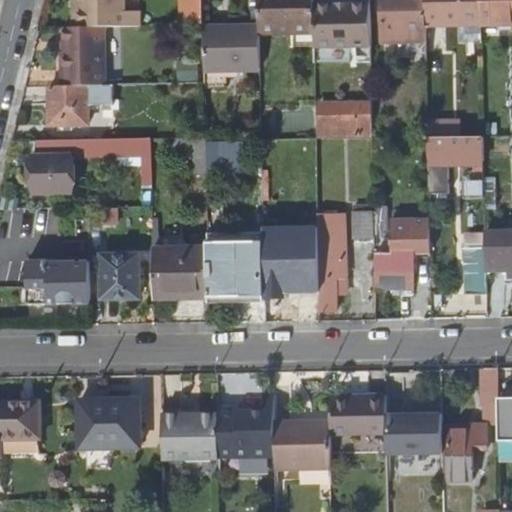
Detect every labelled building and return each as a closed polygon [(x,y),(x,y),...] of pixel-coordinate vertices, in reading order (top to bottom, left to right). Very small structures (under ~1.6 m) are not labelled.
[(105,30),(139,29),(139,14),(124,15),(123,0),(77,0),(78,10),(73,10),(73,30),(105,30)] [(205,28),(204,0),(180,0),(181,29),(205,28)] [(258,0),(259,28),(259,36),(315,35),(315,7),(314,0),(258,0)] [(427,0),(382,0),(383,47),(428,46),(428,31),(427,0)] [(427,0),(428,31),(483,30),(483,28),(482,0),(427,0)] [(511,0),(482,0),(483,28),(511,27),(511,0)] [(336,7),(315,7),(315,35),(315,50),(350,50),(371,49),(371,7),(350,7),(350,10),(336,10),(336,7)] [(259,28),(205,28),(205,71),(260,71),(259,36),(259,28)] [(73,30),(64,31),(64,55),(61,55),(62,89),(106,88),(105,30),(73,30)] [(350,50),(315,50),(316,65),(351,65),(350,50)] [(62,89),(51,89),(51,129),(90,128),(90,109),(115,108),(115,88),(106,88),(62,89)] [(319,107),(319,138),(332,138),(332,125),(359,125),(358,106),(319,107)] [(429,123),(429,139),(461,138),(460,122),(429,123)] [(461,138),(429,139),(429,164),(430,195),(450,194),(449,163),(484,163),(484,137),(461,138)] [(151,158),(150,141),(36,143),(37,159),(34,159),(35,199),(74,198),(73,162),(80,162),(80,160),(151,158)] [(373,207),(374,214),(374,235),(385,235),(384,207),(373,207)] [(115,210),(97,211),(97,227),(116,227),(115,210)] [(374,235),(374,214),(356,215),(356,240),(374,240),(374,235)] [(318,216),(319,310),(334,310),(333,279),(345,279),(345,216),(318,216)] [(393,253),(374,254),(375,288),(412,288),(411,249),(418,248),(417,221),(392,221),(393,253)] [(511,232),(486,233),(486,270),(510,269),(510,278),(511,278),(511,232)] [(208,235),(208,245),(263,243),(263,233),(208,235)] [(208,250),(209,299),(264,298),(263,273),(263,243),(208,245),(208,250)] [(467,295),(487,295),(486,272),(486,270),(485,245),(466,245),(467,295)] [(153,252),(154,301),(209,299),(208,250),(153,252)] [(263,273),(264,298),(264,304),(264,308),(318,307),(318,254),(304,254),(305,273),(263,273)] [(102,259),(103,302),(140,300),(139,258),(102,259)] [(103,302),(102,259),(89,259),(89,265),(90,302),(103,302)] [(90,302),(89,265),(48,265),(48,264),(27,264),(28,308),(90,307),(90,302)] [(500,400),(499,368),(482,368),(483,413),(484,413),(485,414),(500,414),(500,400)] [(332,402),(332,421),(333,434),(389,433),(389,415),(389,395),(369,396),(369,402),(332,402)] [(141,399),(113,400),(112,408),(141,407),(141,399)] [(511,399),(500,400),(500,414),(500,443),(501,461),(511,460),(511,399)] [(112,408),(113,400),(80,400),(81,447),(141,445),(141,407),(112,408)] [(0,457),(3,457),(3,442),(40,441),(40,410),(23,409),(23,403),(0,403),(0,457)] [(218,414),(219,460),(276,458),(275,423),(275,411),(238,413),(237,408),(218,410),(218,414)] [(163,416),(164,463),(219,462),(219,460),(218,414),(163,416)] [(445,414),(389,415),(389,433),(390,455),(445,454),(445,427),(445,414)] [(275,423),(276,458),(276,472),(333,471),(333,434),(332,421),(275,423)] [(445,454),(446,483),(476,482),(475,450),(489,449),(488,427),(484,423),(477,423),(473,426),(474,430),(452,431),(451,427),(445,427),(445,454)] [(501,511),(501,481),(491,481),(491,506),(495,505),(495,511),(501,511)]
